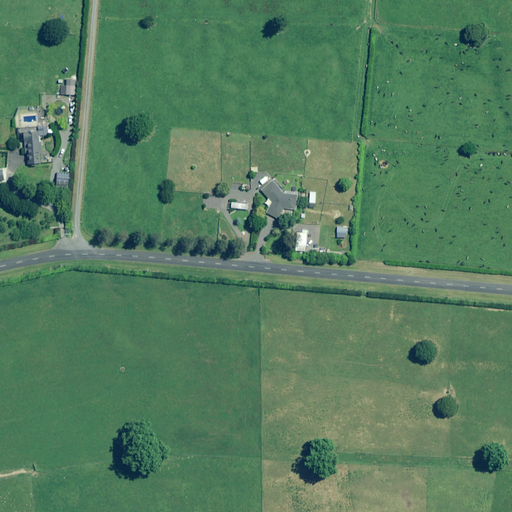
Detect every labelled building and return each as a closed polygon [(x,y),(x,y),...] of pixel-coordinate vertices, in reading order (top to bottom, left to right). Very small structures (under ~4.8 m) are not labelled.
[(41,154),(40,132),(23,133),(24,154),(27,154),(27,164),(41,164),(40,154),(41,154)] [(70,175),(57,174),(55,189),(68,191),(70,175)] [(283,193),(273,182),(262,191),(272,203),(266,213),(277,219),(284,209),(296,210),(297,194),(283,193)] [(238,203),(229,202),(229,208),(248,210),(249,205),(238,204),(238,203)] [(308,234),(294,233),(294,251),(307,252),(308,234)]
